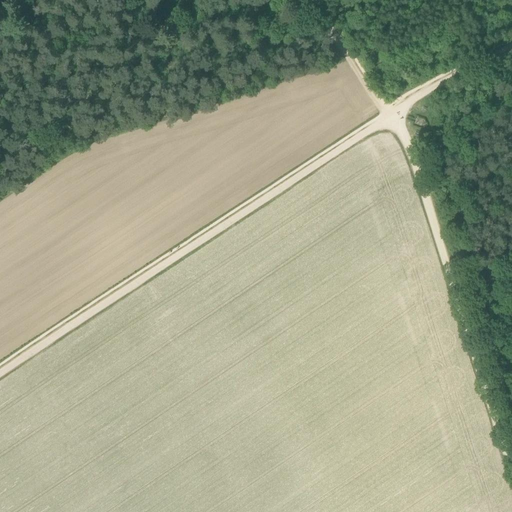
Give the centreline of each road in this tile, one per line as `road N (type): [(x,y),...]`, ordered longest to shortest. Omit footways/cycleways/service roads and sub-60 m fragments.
road 1 (track): [(0,375),(393,112)]
road 2 (track): [(511,465),(393,112)]
road 3 (track): [(0,80),(275,32),(290,5),(312,0)]
road 4 (track): [(393,112),(511,46)]
road 5 (track): [(393,112),(336,39),(319,0)]
